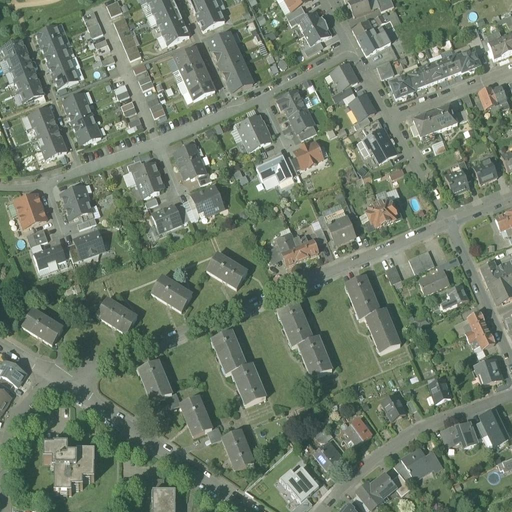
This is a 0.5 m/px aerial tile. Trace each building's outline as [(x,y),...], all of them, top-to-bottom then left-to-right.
[(137,0),(141,8),(147,5),(144,0),(137,0)] [(159,0),(147,5),(152,16),(174,6),(171,0),(159,0)] [(214,3),(212,0),(191,0),(188,2),(193,13),(214,3)] [(220,0),(214,3),(219,14),(225,11),(220,0)] [(257,6),(254,0),(249,0),(247,1),(251,9),(257,6)] [(312,3),(310,0),(290,0),(285,4),(291,15),(301,9),(312,3)] [(348,5),(354,20),(374,13),(370,4),(368,0),(361,0),(356,3),(348,5)] [(379,11),(381,15),(394,10),(389,0),(386,0),(377,4),(376,4),(379,11)] [(370,4),(374,13),(379,11),(376,4),(377,4),(376,1),(370,4)] [(219,14),(214,3),(193,13),(195,19),(196,19),(198,24),(219,14)] [(106,9),(109,14),(120,9),(117,4),(106,9)] [(291,15),(285,4),(278,7),(285,18),(291,15)] [(141,8),(146,19),(152,16),(147,5),(141,8)] [(126,6),(120,9),(123,15),(129,13),(126,6)] [(152,16),(157,27),(179,17),(174,6),(152,16)] [(122,15),(120,9),(109,14),(111,20),(122,15)] [(307,21),(304,15),(301,9),(291,15),(285,18),(288,24),(291,30),(297,26),(307,21)] [(225,25),(219,14),(198,24),(199,27),(201,32),(202,32),(203,35),(225,25)] [(387,18),(390,23),(393,29),(401,26),(395,14),(387,18)] [(83,19),(85,25),(96,20),(94,15),(83,19)] [(157,27),(152,16),(146,19),(151,30),(157,27)] [(297,26),(304,38),(325,27),(322,21),(319,22),(315,16),(307,21),(297,26)] [(386,16),(381,18),(374,22),(378,28),(378,29),(385,26),(390,23),(387,18),(386,16)] [(157,27),(162,38),(184,28),(182,24),(179,17),(157,27)] [(266,25),(263,17),(256,20),(260,28),(266,25)] [(85,25),(87,30),(98,26),(96,20),(85,25)] [(113,25),(116,31),(127,26),(124,20),(113,25)] [(476,23),(478,29),(486,27),(483,20),(476,23)] [(374,22),(367,25),(352,33),(357,42),(366,59),(389,47),(379,29),(378,29),(378,28),(374,22)] [(56,29),(60,40),(66,38),(62,26),(56,29)] [(87,30),(90,36),(101,31),(98,26),(87,30)] [(116,31),(118,36),(129,32),(128,28),(127,26),(116,31)] [(331,39),(325,27),(304,38),(310,50),(320,45),(331,39)] [(185,31),(184,28),(162,38),(167,49),(189,40),(188,37),(185,31)] [(36,37),(40,48),(60,40),(56,29),(36,37)] [(90,36),(92,41),(103,37),(101,31),(90,36)] [(118,36),(120,42),(131,37),(129,32),(118,36)] [(473,48),(475,54),(473,55),(474,57),(484,54),(481,45),(476,32),(469,34),(472,43),(474,48),(473,48)] [(435,41),(432,33),(425,36),(428,44),(435,41)] [(272,34),(264,38),(268,45),(276,40),(272,34)] [(237,35),(230,38),(234,48),(241,45),(237,35)] [(487,45),(488,47),(493,45),(491,40),(499,37),(499,35),(486,41),(488,45),(487,45)] [(120,42),(123,47),(134,43),(132,39),(131,37),(120,42)] [(208,47),(213,57),(234,48),(230,38),(229,37),(208,47)] [(491,40),(493,45),(501,42),(499,37),(491,40)] [(511,37),(501,42),(508,58),(511,56),(511,37)] [(71,49),(66,38),(60,40),(65,51),(71,49)] [(162,52),(167,49),(162,38),(157,41),(162,52)] [(65,51),(60,40),(40,48),(45,59),(65,51)] [(94,47),(97,52),(108,48),(105,42),(94,47)] [(493,64),(508,58),(501,42),(493,45),(488,47),(487,48),(489,53),(493,64)] [(1,51),(5,62),(26,54),(21,43),(1,51)] [(123,47),(125,53),(136,48),(134,43),(123,47)] [(455,59),(456,59),(456,61),(473,55),(475,54),(473,48),(474,48),(472,43),(466,45),(468,49),(455,54),(457,58),(455,59)] [(488,47),(487,45),(486,43),(481,45),(484,54),(484,55),(489,53),(487,48),(488,47)] [(304,54),(307,59),(322,51),(320,45),(310,50),(304,54)] [(267,57),(263,47),(258,49),(263,59),(267,57)] [(108,48),(97,52),(99,58),(110,53),(108,48)] [(125,53),(127,58),(138,54),(137,50),(136,48),(125,53)] [(213,57),(217,67),(239,58),(234,48),(213,57)] [(69,62),(65,51),(45,59),(49,71),(69,62)] [(174,61),(179,72),(200,63),(195,51),(174,61)] [(5,62),(10,73),(30,65),(26,54),(5,62)] [(141,59),(138,54),(127,58),(130,64),(141,59)] [(441,58),(443,64),(453,60),(451,54),(441,58)] [(473,55),(456,61),(461,75),(462,77),(468,75),(470,76),(473,75),(474,73),(474,72),(480,70),(474,57),(473,55)] [(379,62),(381,68),(388,66),(393,64),(391,57),(379,62)] [(243,68),(239,58),(217,67),(222,77),(243,68)] [(76,59),(69,62),(74,73),(79,71),(81,71),(76,59)] [(101,63),(104,69),(115,64),(112,59),(101,63)] [(449,80),(461,75),(456,61),(456,59),(453,60),(443,64),(449,80)] [(172,75),(173,75),(179,72),(174,61),(167,64),(172,75)] [(10,73),(5,62),(0,64),(0,66),(4,76),(10,73)] [(74,73),(69,62),(49,71),(54,82),(74,73)] [(283,62),(277,68),(282,73),(288,67),(283,62)] [(101,63),(92,67),(94,71),(103,68),(101,63)] [(179,72),(184,83),(205,73),(200,63),(179,72)] [(437,85),(449,80),(443,64),(431,69),(437,85)] [(10,73),(14,84),(35,76),(30,65),(10,73)] [(377,70),(382,83),(393,79),(388,66),(381,68),(377,70)] [(133,72),(135,77),(147,73),(144,67),(133,72)] [(279,74),(275,67),(270,69),(273,77),(279,74)] [(403,72),(406,78),(419,73),(416,67),(403,72)] [(248,77),(243,68),(222,77),(226,87),(248,77)] [(334,83),(340,95),(349,90),(357,86),(347,68),(330,77),(334,83)] [(425,89),(437,85),(431,69),(419,73),(425,89)] [(74,73),(79,84),(84,82),(79,71),(74,73)] [(178,86),(184,83),(179,72),(173,75),(178,86)] [(10,73),(4,76),(9,87),(14,84),(10,73)] [(79,84),(74,73),(54,82),(58,93),(65,90),(79,84)] [(184,83),(189,94),(210,85),(205,73),(184,83)] [(413,94),(425,89),(419,73),(406,78),(407,80),(413,94)] [(14,84),(19,96),(39,87),(35,76),(14,84)] [(248,77),(226,87),(231,97),(253,88),(248,77)] [(334,83),(330,77),(324,80),(328,87),(334,83)] [(138,83),(140,88),(151,84),(149,78),(138,83)] [(413,96),(413,94),(407,80),(390,87),(396,103),(401,101),(401,102),(403,102),(406,101),(407,99),(413,96)] [(309,81),(302,85),(305,91),(312,88),(309,81)] [(182,97),(183,97),(189,94),(184,83),(178,86),(177,86),(182,97)] [(140,88),(143,94),(154,89),(151,84),(140,88)] [(215,96),(210,85),(189,94),(194,105),(215,96)] [(44,98),(39,87),(19,96),(23,107),(38,101),(43,98),(44,98)] [(125,88),(114,92),(116,98),(127,93),(125,88)] [(501,89),(491,93),(499,115),(500,115),(509,111),(507,105),(506,102),(505,99),(507,98),(506,94),(503,95),(501,89)] [(340,95),(344,101),(352,97),(349,90),(340,95)] [(116,98),(118,103),(129,99),(127,93),(116,98)] [(275,99),(278,105),(285,102),(284,101),(289,98),(286,93),(275,99)] [(494,117),(499,115),(491,93),(485,95),(485,94),(480,96),(480,97),(478,98),(481,104),(476,106),(479,113),(484,111),(485,113),(491,111),(494,117)] [(88,94),(83,97),(87,108),(93,105),(88,94)] [(188,108),(194,105),(189,94),(183,97),(188,108)] [(287,117),(289,120),(305,113),(301,103),(302,103),(297,94),(289,98),(284,101),(285,102),(278,105),(276,106),(281,115),(284,113),(286,116),(287,117)] [(161,106),(161,107),(166,104),(162,95),(157,97),(161,106)] [(344,101),(340,95),(332,100),(335,106),(344,101)] [(23,107),(19,96),(13,98),(18,109),(23,107)] [(63,105),(67,116),(87,108),(83,97),(63,105)] [(356,104),(352,97),(344,101),(348,109),(350,107),(356,104)] [(461,100),(466,112),(473,109),(468,98),(461,100)] [(350,107),(359,125),(367,121),(374,117),(365,99),(356,104),(350,107)] [(147,105),(150,110),(160,106),(157,101),(147,105)] [(121,109),(123,114),(134,110),(132,105),(121,109)] [(150,110),(152,116),(163,111),(161,107),(161,106),(160,106),(150,110)] [(92,119),(87,108),(67,116),(72,127),(92,119)] [(437,115),(432,117),(438,134),(456,128),(449,109),(437,114),(437,115)] [(123,115),(125,120),(136,115),(134,110),(123,114),(123,115)] [(29,120),(33,130),(53,122),(49,111),(28,119),(29,120)] [(165,117),(163,111),(152,116),(154,121),(165,117)] [(249,120),(250,124),(258,120),(254,112),(246,116),(249,120)] [(455,116),(459,126),(469,122),(466,112),(455,116)] [(289,120),(297,137),(298,136),(313,129),(305,113),(289,120)] [(433,137),(438,134),(432,117),(426,119),(413,123),(415,127),(418,137),(420,141),(422,141),(433,137)] [(96,130),(92,119),(72,127),(76,138),(96,130)] [(26,133),(33,130),(29,120),(22,122),(26,133)] [(250,124),(249,120),(236,126),(234,127),(233,129),(233,131),(234,133),(231,134),(236,146),(243,143),(237,130),(250,124)] [(237,130),(243,143),(265,132),(259,120),(258,120),(250,124),(237,130)] [(128,126),(130,131),(141,126),(139,121),(128,126)] [(353,128),(356,133),(361,131),(370,126),(367,121),(359,125),(353,128)] [(33,130),(37,141),(58,133),(53,122),(33,130)] [(361,131),(367,141),(383,132),(377,122),(370,126),(361,131)] [(141,126),(130,131),(126,132),(129,138),(143,132),(141,126)] [(214,129),(217,137),(223,135),(219,126),(214,129)] [(410,129),(414,139),(418,137),(415,127),(410,129)] [(298,136),(301,144),(317,137),(313,129),(298,136)] [(101,141),(96,130),(76,138),(81,149),(101,141)] [(212,131),(205,134),(208,140),(214,137),(212,131)] [(338,135),(341,141),(347,137),(344,131),(338,135)] [(248,154),(249,155),(270,145),(265,132),(243,143),(248,154)] [(362,144),(369,158),(373,156),(379,167),(397,157),(383,132),(367,141),(362,144)] [(37,141),(42,152),(62,144),(58,133),(37,141)] [(486,140),(492,146),(497,141),(491,135),(486,140)] [(433,137),(422,141),(424,145),(434,141),(433,137)] [(183,147),(185,152),(193,149),(196,148),(194,142),(183,147)] [(243,143),(236,146),(241,157),(248,154),(243,143)] [(446,154),(442,143),(432,147),(436,158),(446,154)] [(67,155),(62,144),(42,152),(42,154),(45,162),(46,163),(67,155)] [(364,161),(369,158),(362,144),(357,147),(364,161)] [(296,160),(301,172),(308,168),(309,170),(316,167),(315,165),(322,162),(322,161),(317,152),(315,146),(308,150),(307,148),(300,151),(301,153),(294,156),(296,160)] [(174,157),(179,170),(199,162),(193,149),(185,152),(174,157)] [(323,149),(317,152),(322,161),(328,159),(323,149)] [(45,162),(42,154),(35,157),(38,164),(45,162)] [(488,159),(490,163),(495,161),(492,155),(486,157),(487,159),(488,159)] [(140,163),(141,165),(150,161),(148,156),(138,160),(140,163),(140,164),(140,163)] [(501,159),(508,176),(509,176),(509,175),(511,173),(511,158),(510,156),(502,159),(502,158),(501,159)] [(279,187),(281,191),(294,185),(292,181),(284,162),(282,159),(256,171),(262,185),(275,180),(279,187)] [(473,170),(480,188),(481,187),(481,186),(496,180),(496,181),(497,181),(494,174),(491,167),(490,163),(488,159),(487,159),(480,162),(482,168),(474,171),(474,170),(473,170)] [(284,162),(292,181),(298,179),(294,171),(289,160),(284,162)] [(290,162),(296,174),(301,172),(296,160),(290,162)] [(491,167),(494,174),(499,172),(495,161),(490,163),(491,167)] [(205,177),(199,162),(179,170),(185,182),(190,180),(192,183),(197,181),(205,177)] [(127,168),(130,175),(132,174),(143,170),(141,165),(140,163),(140,164),(127,168)] [(461,172),(466,185),(472,183),(464,164),(458,167),(460,173),(461,172)] [(240,171),(237,165),(231,168),(234,174),(240,171)] [(136,186),(138,186),(159,178),(154,166),(143,170),(132,174),(136,186)] [(356,175),(361,180),(367,174),(361,169),(356,175)] [(389,177),(392,183),(404,178),(402,172),(389,177)] [(444,179),(453,200),(469,193),(466,185),(461,172),(460,173),(444,179)] [(239,173),(233,176),(236,182),(242,179),(239,173)] [(379,174),(369,177),(371,183),(381,179),(379,174)] [(197,181),(200,189),(211,184),(208,176),(205,177),(197,181)] [(164,191),(159,178),(138,186),(144,202),(159,196),(158,193),(164,191)] [(266,193),(279,187),(275,180),(262,185),(266,193)] [(70,188),(72,194),(83,190),(81,184),(70,188)] [(61,198),(65,211),(88,203),(86,197),(91,195),(89,188),(83,190),(72,194),(61,198)] [(192,201),(193,202),(193,203),(196,211),(201,221),(223,212),(214,190),(195,198),(194,198),(193,199),(192,201)] [(388,205),(390,205),(399,201),(396,191),(384,196),(388,205)] [(378,205),(376,206),(385,229),(395,225),(401,222),(397,213),(394,215),(390,205),(388,205),(384,196),(376,199),(378,205)] [(19,217),(24,232),(46,224),(37,198),(15,206),(19,217)] [(336,202),(339,208),(340,211),(341,211),(347,208),(343,199),(336,202)] [(413,212),(420,209),(417,199),(410,201),(413,212)] [(145,206),(147,211),(158,207),(156,201),(145,206)] [(183,206),(183,207),(186,215),(196,211),(193,203),(193,202),(183,206)] [(90,210),(88,203),(65,211),(70,224),(81,220),(92,216),(90,210)] [(12,220),(19,217),(15,206),(8,208),(12,220)] [(375,233),(385,229),(376,206),(372,207),(374,211),(365,215),(369,225),(366,226),(366,228),(369,235),(375,233)] [(182,227),(190,224),(186,215),(183,207),(175,210),(182,227)] [(96,208),(90,210),(92,216),(94,221),(100,219),(96,208)] [(322,215),(324,218),(325,220),(342,213),(341,211),(340,211),(339,208),(322,215)] [(343,213),(347,224),(353,221),(347,208),(341,211),(342,213),(343,213)] [(156,229),(159,236),(162,235),(182,227),(175,210),(174,210),(161,215),(161,214),(152,218),(156,229)] [(196,211),(186,215),(190,224),(191,226),(201,221),(196,211)] [(247,214),(244,213),(242,214),(240,216),(240,218),(241,221),(244,222),(246,221),(248,219),(248,217),(247,214)] [(328,231),(335,249),(355,242),(347,224),(343,213),(342,213),(325,220),(324,221),(328,231)] [(359,217),(363,229),(366,228),(366,226),(369,225),(365,215),(359,217)] [(81,220),(83,225),(94,221),(92,216),(81,220)] [(511,238),(511,219),(511,216),(503,219),(504,219),(495,223),(500,235),(505,233),(507,239),(511,238)] [(318,223),(322,232),(323,234),(328,231),(324,221),(325,220),(324,218),(317,221),(318,223)] [(96,227),(94,221),(83,225),(77,227),(79,233),(96,227)] [(115,224),(114,223),(112,229),(119,232),(122,227),(121,226),(122,224),(116,221),(115,224)] [(311,226),(314,235),(322,232),(318,223),(311,226)] [(159,236),(156,229),(149,232),(154,243),(164,239),(162,235),(159,236)] [(279,235),(282,241),(291,237),(289,231),(279,235)] [(327,245),(323,234),(322,232),(314,235),(320,248),(327,245)] [(27,239),(30,250),(40,247),(47,244),(44,233),(27,239)] [(197,241),(194,234),(188,236),(191,244),(197,241)] [(75,246),(81,262),(104,254),(97,235),(74,243),(75,246)] [(278,250),(281,257),(286,256),(283,249),(289,247),(288,245),(294,243),(291,237),(282,241),(276,243),(278,250)] [(299,240),(294,243),(302,263),(310,260),(309,260),(318,256),(313,244),(308,246),(306,240),(300,242),(299,240)] [(302,263),(294,243),(288,245),(289,247),(283,249),(286,256),(281,257),(283,262),(286,269),(295,266),(302,263)] [(67,249),(73,266),(82,263),(81,262),(75,246),(67,249)] [(40,247),(30,250),(33,256),(42,253),(40,247)] [(48,270),(50,275),(58,272),(57,268),(66,264),(65,262),(61,251),(61,248),(33,258),(39,274),(48,270)] [(61,251),(65,262),(71,260),(67,249),(61,251)] [(268,261),(270,267),(283,262),(281,257),(278,250),(265,255),(268,261)] [(408,262),(414,277),(433,269),(427,254),(408,262)] [(227,287),(237,293),(247,276),(217,257),(206,274),(222,284),(226,287),(227,287)] [(448,264),(451,271),(458,268),(455,261),(448,264)] [(436,269),(439,276),(451,271),(448,264),(436,269)] [(511,264),(496,271),(501,283),(511,278),(511,264)] [(489,289),(501,283),(496,271),(493,265),(479,271),(487,290),(489,289)] [(385,272),(391,287),(400,283),(394,268),(385,272)] [(50,276),(50,275),(48,270),(39,274),(41,279),(50,276)] [(422,292),(424,298),(448,288),(442,275),(419,285),(421,291),(420,291),(421,293),(422,292)] [(511,278),(501,283),(489,289),(493,299),(493,300),(495,306),(496,306),(497,308),(511,301),(511,278)] [(181,315),(181,316),(181,315),(192,299),(161,280),(151,297),(167,306),(166,307),(171,310),(172,309),(181,315)] [(365,321),(380,357),(400,349),(385,313),(385,312),(379,315),(365,280),(345,288),(360,324),(365,321)] [(440,309),(442,314),(444,314),(467,304),(461,290),(446,296),(450,305),(447,307),(446,306),(440,309)] [(126,338),(137,321),(106,302),(96,319),(112,329),(111,329),(116,332),(126,338)] [(442,314),(440,309),(439,309),(437,306),(432,308),(436,317),(442,314)] [(298,349),(312,382),(332,374),(318,341),(318,340),(312,343),(297,308),(298,308),(298,307),(277,316),(292,352),(298,349)] [(52,349),(63,332),(32,314),(22,330),(37,340),(42,343),(52,349)] [(415,323),(411,315),(406,317),(410,326),(415,323)] [(464,336),(467,341),(486,332),(482,325),(483,325),(479,316),(467,322),(469,326),(463,329),(466,335),(464,336)] [(416,324),(419,330),(428,326),(425,320),(416,324)] [(458,339),(464,336),(466,335),(463,329),(469,326),(467,322),(453,328),(458,339)] [(489,338),(486,332),(467,341),(469,346),(471,345),(473,351),(480,348),(482,353),(494,347),(489,338)] [(232,377),(245,410),(265,402),(252,368),(246,370),(231,335),(232,335),(231,335),(211,343),(226,379),(232,377)] [(480,348),(473,351),(479,362),(485,359),(482,353),(480,348)] [(480,378),(484,390),(502,383),(494,363),(474,371),(477,379),(480,378)] [(13,388),(18,390),(26,378),(5,365),(1,372),(5,375),(2,380),(13,388)] [(151,406),(151,407),(165,401),(172,399),(171,398),(158,365),(138,373),(151,406)] [(0,382),(0,386),(10,393),(13,388),(2,380),(0,382)] [(429,388),(433,399),(435,399),(438,406),(450,402),(444,383),(436,386),(429,388)] [(0,394),(6,399),(9,394),(0,387),(0,394)] [(409,390),(402,393),(405,400),(412,397),(409,390)] [(0,408),(4,411),(11,401),(6,399),(0,394),(0,408)] [(165,401),(170,413),(180,408),(175,396),(171,398),(172,399),(165,401)] [(381,406),(391,425),(405,417),(395,398),(381,406)] [(431,409),(438,406),(435,399),(433,399),(428,400),(431,409)] [(193,441),(207,435),(212,434),(212,433),(198,401),(198,400),(180,408),(187,425),(186,425),(188,431),(189,430),(193,441)] [(406,405),(412,416),(417,413),(411,402),(406,405)] [(480,421),(481,424),(488,438),(494,449),(494,450),(508,444),(494,415),(480,421)] [(318,444),(321,445),(324,445),(326,443),(331,439),(317,422),(312,424),(314,428),(309,432),(318,444)] [(356,449),(356,450),(371,439),(371,438),(370,439),(359,423),(358,422),(344,433),(344,434),(345,433),(349,439),(356,449)] [(481,424),(476,426),(477,428),(482,439),(483,440),(488,438),(481,424)] [(471,430),(475,441),(482,439),(477,428),(471,430)] [(475,441),(471,430),(462,433),(460,431),(458,429),(441,435),(446,450),(461,445),(463,451),(477,446),(475,441)] [(207,435),(212,447),(222,443),(222,442),(217,431),(212,433),(212,434),(207,435)] [(235,475),(235,476),(254,468),(240,435),(222,442),(222,443),(229,459),(228,460),(230,465),(231,465),(235,475)] [(488,438),(483,440),(488,452),(494,449),(488,438)] [(356,449),(349,439),(343,443),(351,454),(356,450),(356,449)] [(328,445),(316,456),(313,458),(318,465),(327,476),(340,465),(334,457),(337,456),(328,445)] [(315,468),(318,465),(313,458),(316,456),(309,447),(302,452),(315,468)] [(54,498),(71,498),(71,492),(83,492),(83,484),(94,485),(94,457),(77,457),(76,458),(76,461),(68,461),(68,458),(68,450),(53,449),(53,451),(44,451),(43,465),(55,465),(55,473),(54,473),(54,498)] [(402,481),(408,487),(414,483),(414,484),(415,484),(414,482),(422,477),(423,478),(424,478),(423,477),(432,471),(434,475),(443,470),(433,455),(430,457),(433,460),(427,463),(425,460),(419,451),(401,463),(401,464),(409,477),(402,481)] [(343,463),(337,456),(334,457),(340,465),(343,463)] [(502,472),(503,474),(511,470),(511,462),(499,468),(498,469),(500,474),(502,472)] [(393,469),(399,477),(402,481),(409,477),(401,464),(393,469)] [(311,498),(312,496),(310,494),(316,489),(310,482),(302,471),(294,478),(290,474),(279,483),(286,491),(287,490),(300,507),(306,502),(311,498)] [(408,487),(402,481),(399,477),(390,484),(394,490),(396,492),(396,493),(401,499),(412,491),(408,487)] [(385,478),(369,490),(379,502),(394,490),(390,484),(385,478)] [(153,494),(164,495),(164,482),(163,482),(163,483),(121,482),(121,481),(121,494),(153,494)] [(381,505),(379,502),(369,490),(367,488),(356,496),(357,498),(368,511),(375,511),(382,506),(381,505)] [(379,502),(381,505),(396,493),(396,492),(394,490),(379,502)] [(174,511),(175,495),(164,495),(153,494),(152,511),(174,511)] [(475,501),(470,496),(465,501),(469,506),(475,501)] [(368,511),(357,498),(352,502),(360,511),(368,511)] [(306,511),(312,508),(306,502),(300,507),(294,511),(306,511)] [(360,511),(352,502),(346,509),(349,511),(360,511)]
